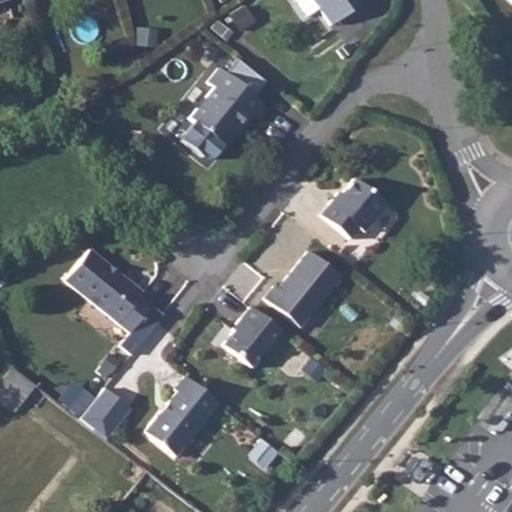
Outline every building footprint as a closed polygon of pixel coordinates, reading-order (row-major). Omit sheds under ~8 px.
[(309,0),(330,30),(364,5),(360,0),(309,0)] [(511,0),(500,0),(511,10),(511,0)] [(186,120),(221,147),(235,130),(239,131),(260,104),(217,70),(205,84),(212,89),(186,120)] [(318,218),(348,242),(358,232),(363,233),(384,205),(352,180),(339,195),(336,195),(318,218)] [(58,283),(126,335),(147,308),(135,299),(139,294),(84,250),(58,283)] [(261,302),(297,331),(338,282),(305,256),(276,292),(272,289),(261,302)] [(126,358),(159,318),(147,308),(126,335),(115,348),(126,358)] [(249,371),(278,334),(247,309),(228,332),(231,335),(221,348),(249,371)] [(10,371),(0,384),(0,405),(12,414),(33,389),(10,371)] [(174,462),(216,408),(183,381),(172,395),(175,397),(143,437),(174,462)] [(414,478),(414,482),(422,488),(436,470),(429,464),(424,465),(414,478)]
